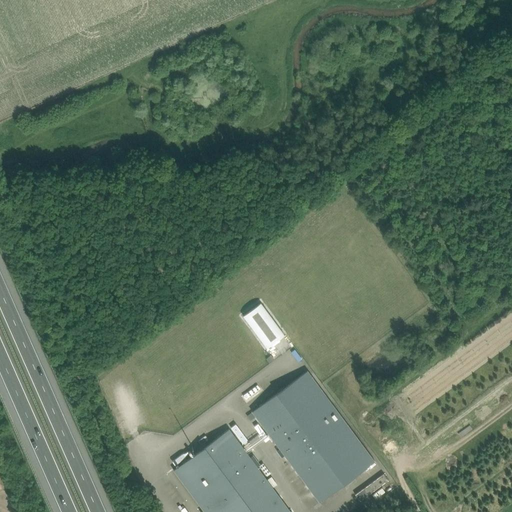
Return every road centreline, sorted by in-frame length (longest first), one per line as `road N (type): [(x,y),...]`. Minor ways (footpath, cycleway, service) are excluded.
road 1 (motorway): [(98,511),(0,289)]
road 2 (motorway): [(0,355),(69,511)]
